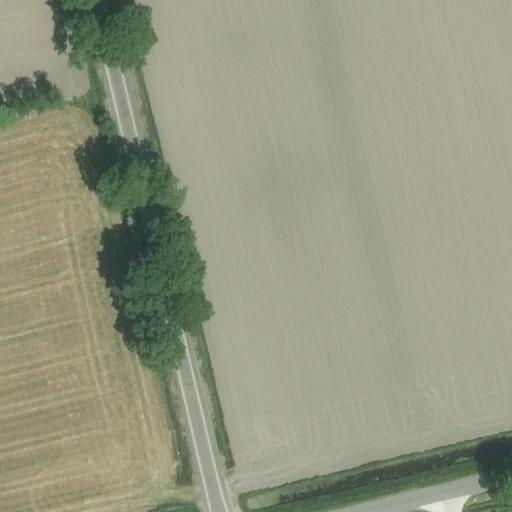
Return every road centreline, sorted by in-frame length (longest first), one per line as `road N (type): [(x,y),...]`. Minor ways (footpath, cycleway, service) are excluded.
road 1 (unclassified): [(219,511),(98,0)]
road 2 (unclassified): [(368,511),(511,477)]
